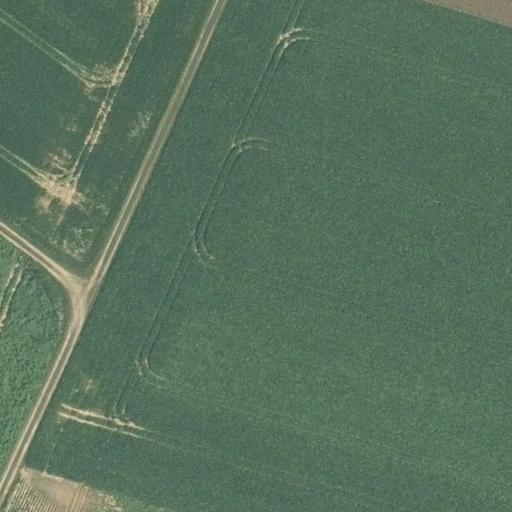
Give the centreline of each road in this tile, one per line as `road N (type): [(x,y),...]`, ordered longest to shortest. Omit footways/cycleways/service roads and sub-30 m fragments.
road 1 (track): [(83,298),(222,0)]
road 2 (track): [(0,236),(83,298),(0,489)]
